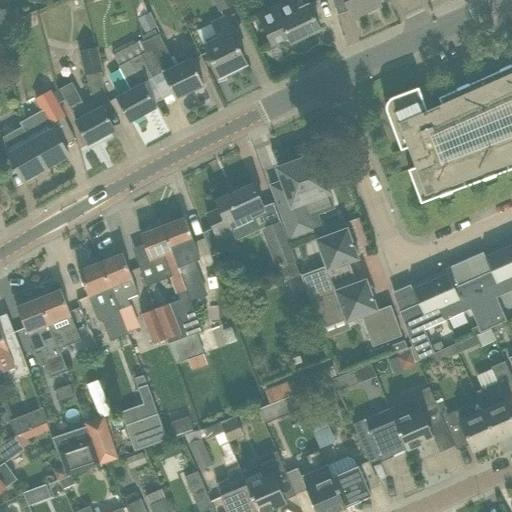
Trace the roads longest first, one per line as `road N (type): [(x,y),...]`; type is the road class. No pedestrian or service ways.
road 1 (residential): [(0,251),(169,147),(326,74)]
road 2 (residential): [(326,74),(388,238),(405,257),(511,217)]
